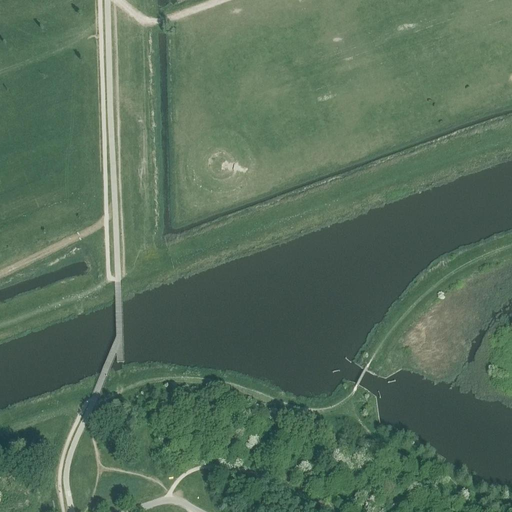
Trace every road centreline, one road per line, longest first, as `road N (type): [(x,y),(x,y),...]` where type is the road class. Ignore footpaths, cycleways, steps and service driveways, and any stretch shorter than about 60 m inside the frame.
road 1 (unknown): [(114,0),(124,274),(118,279)]
road 2 (track): [(115,213),(0,273)]
